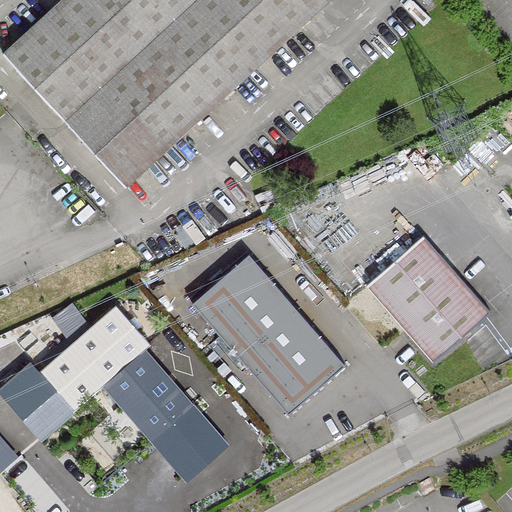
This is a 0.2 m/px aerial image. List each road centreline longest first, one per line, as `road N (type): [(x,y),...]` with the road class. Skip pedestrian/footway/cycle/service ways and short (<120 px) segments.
road 1 (unclassified): [(306,511),(511,407)]
road 2 (unclassified): [(0,289),(54,262),(0,192)]
